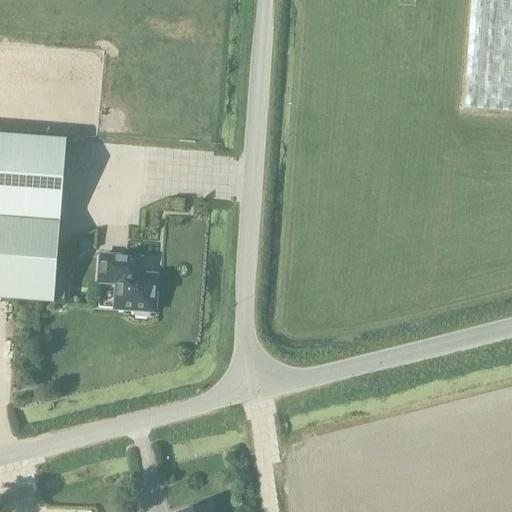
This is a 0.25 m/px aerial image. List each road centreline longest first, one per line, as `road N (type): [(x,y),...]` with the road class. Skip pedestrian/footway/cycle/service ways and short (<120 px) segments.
road 1 (unclassified): [(236,398),(266,0)]
road 2 (unclassified): [(511,326),(236,398)]
road 3 (unclassified): [(236,398),(0,457)]
